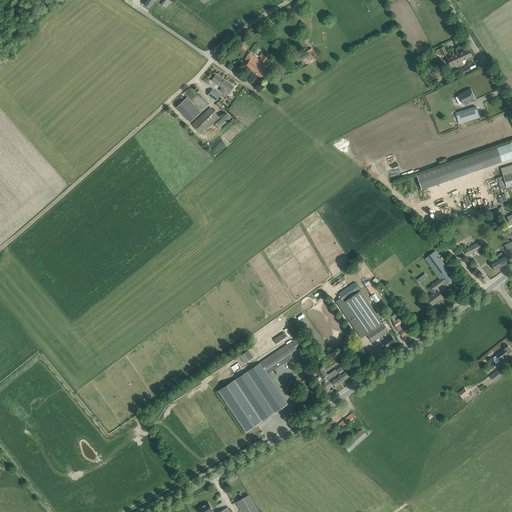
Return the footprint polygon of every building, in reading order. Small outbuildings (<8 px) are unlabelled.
[(238,45),(245,51),(248,47),(242,41),(238,45)] [(439,49),(437,50),(437,52),(438,54),(440,55),(442,54),(442,55),(447,53),(444,46),(439,49)] [(306,51),(312,60),(317,57),(311,48),(306,51)] [(457,54),(460,62),(458,62),(460,66),(463,64),(462,61),(472,56),(468,48),(464,50),(457,54)] [(228,54),(233,58),(236,54),(231,50),(228,54)] [(291,57),(294,63),(308,56),(304,50),(291,57)] [(262,68),(270,58),(264,54),(260,60),(249,53),(242,64),(263,79),(266,75),(268,72),(262,68)] [(458,62),(460,62),(457,54),(447,58),(452,69),(460,66),(458,62)] [(461,69),(464,74),(472,70),(469,65),(461,69)] [(220,91),(223,93),(225,90),(229,93),(231,90),(234,86),(216,74),(212,80),(222,87),(220,91)] [(208,95),(216,101),(221,95),(212,89),(208,95)] [(472,93),(470,89),(459,95),(463,104),(475,98),(473,94),(472,95),(471,93),(472,93)] [(192,99),(203,110),(209,103),(198,93),(192,99)] [(176,107),(190,122),(201,112),(187,97),(176,107)] [(192,124),(200,133),(219,116),(211,107),(192,124)] [(461,112),(456,113),(459,123),(480,117),(476,107),(461,111),(461,112)] [(215,124),(219,128),(231,118),(227,113),(215,124)] [(511,151),(510,145),(416,172),(420,186),(511,159),(511,151)] [(511,164),(501,168),(503,175),(497,177),(501,189),(511,185),(511,164)] [(480,242),(464,250),(467,256),(483,248),(480,242)] [(438,258),(436,255),(437,255),(435,251),(425,258),(440,279),(428,288),(432,294),(426,298),(432,305),(443,297),(437,290),(436,289),(443,283),(444,285),(454,278),(445,265),(448,263),(442,255),(438,258)] [(502,253),(494,257),(498,263),(499,262),(502,266),(509,261),(505,254),(503,255),(502,253)] [(494,257),(489,260),(494,270),(502,266),(499,262),(498,263),(494,257)] [(361,339),(367,335),(372,342),(389,330),(386,326),(384,323),(360,289),(356,282),(339,294),(341,297),(335,301),(361,339)] [(395,303),(392,306),(398,314),(401,312),(395,303)] [(299,321),(323,355),(329,351),(305,316),(299,321)] [(395,317),(392,319),(395,325),(394,326),(398,332),(399,331),(403,336),(410,332),(406,326),(403,322),(400,317),(396,320),(395,317)] [(284,332),(274,339),(275,340),(277,343),(287,336),(284,332)] [(392,335),(383,341),(387,347),(395,341),(392,335)] [(216,393),(241,433),(288,404),(268,374),(293,357),(290,353),(303,344),(299,337),(260,363),(216,393)] [(505,349),(496,356),(501,361),(511,351),(511,350),(508,346),(504,349),(505,349)] [(239,356),(243,363),(253,357),(248,350),(239,356)] [(333,365),(325,371),(328,374),(335,368),(333,365)] [(325,383),(324,384),(327,389),(334,384),(335,386),(349,376),(345,370),(344,371),(341,366),(336,370),(336,369),(328,375),(327,374),(322,378),(325,383)] [(316,371),(322,378),(327,374),(322,367),(316,371)] [(490,377),(494,382),(504,373),(500,368),(490,377)] [(459,392),(463,397),(468,393),(464,388),(459,392)] [(337,425),(340,429),(356,417),(352,413),(337,425)] [(343,446),(349,453),(368,436),(362,430),(343,446)] [(236,502),(242,511),(259,511),(249,494),(236,502)] [(213,511),(213,510),(208,502),(198,508),(199,511),(213,511)]
